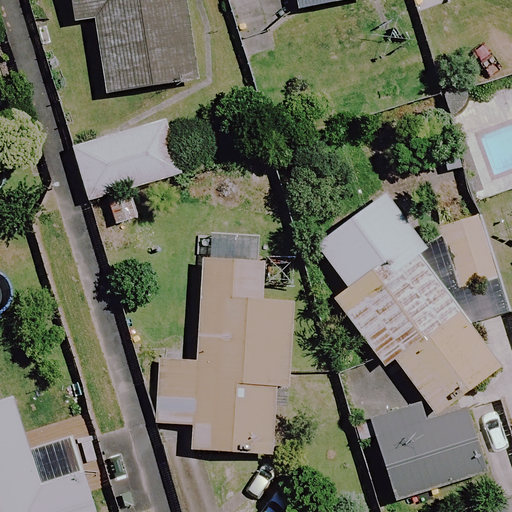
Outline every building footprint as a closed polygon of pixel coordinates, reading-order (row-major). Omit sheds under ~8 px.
[(61,0),(64,24),(90,21),(99,96),(183,85),(172,0),(61,0)] [(285,0),(288,13),(366,0),(285,0)] [(174,176),(158,123),(66,151),(82,204),(174,176)] [(494,372),(382,200),(311,245),(342,292),(329,300),(374,370),(390,360),(426,416),(494,372)] [(256,305),(258,269),(190,266),(186,361),(153,360),(149,426),(184,427),(183,453),(268,457),(272,390),(279,390),(283,307),(256,305)] [(32,487),(8,403),(0,405),(0,511),(89,511),(78,474),(32,487)] [(476,478),(458,416),(367,443),(385,506),(476,478)]
